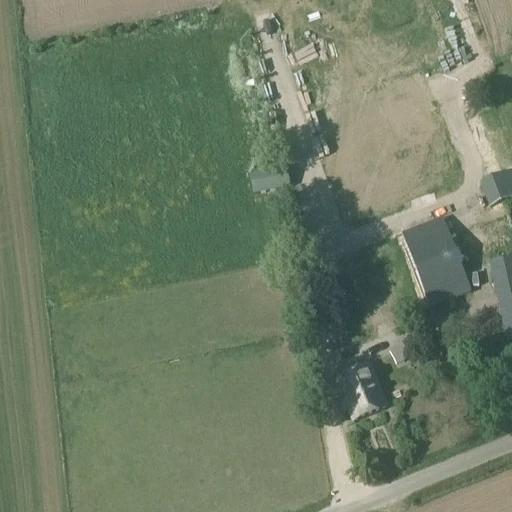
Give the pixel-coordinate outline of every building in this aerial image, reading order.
[(397,81),(461,62),(442,0),(375,0),(382,23),(313,43),(308,29),(274,39),(299,122),(400,92),(397,81)] [(314,0),(318,12),(352,0),(314,0)] [(204,27),(228,20),(225,11),(201,18),(204,27)] [(314,147),(336,229),(401,212),(395,192),(420,186),(423,197),(454,189),(430,102),(388,114),(401,164),(362,174),(363,177),(338,183),(328,143),(314,147)] [(287,170),(251,177),(255,196),(291,189),(287,170)] [(511,201),(511,171),(480,184),(489,210),(511,201)] [(443,218),(360,250),(389,326),(472,295),(443,218)] [(511,342),(511,255),(488,261),(506,344),(511,342)] [(355,310),(330,320),(344,355),(370,345),(355,310)] [(456,355),(449,339),(438,343),(445,360),(456,355)] [(387,408),(370,367),(337,381),(345,400),(342,404),(345,411),(349,411),(354,422),(363,418),(365,418),(376,413),(377,413),(387,408)]
